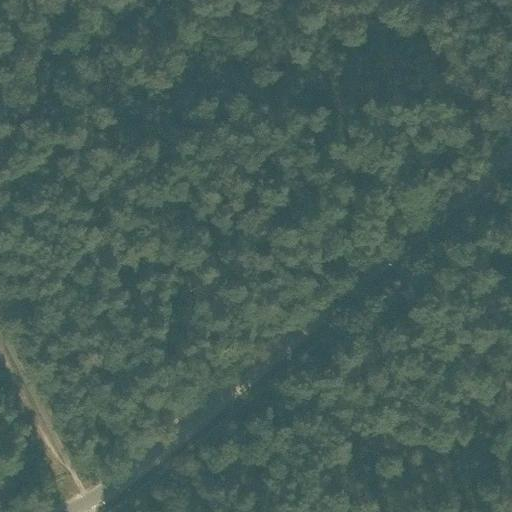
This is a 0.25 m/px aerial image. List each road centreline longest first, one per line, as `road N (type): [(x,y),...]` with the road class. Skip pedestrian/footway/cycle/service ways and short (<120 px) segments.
road 1 (unclassified): [(64,511),(148,456),(511,149)]
road 2 (track): [(135,0),(0,122)]
road 3 (track): [(71,511),(0,372)]
